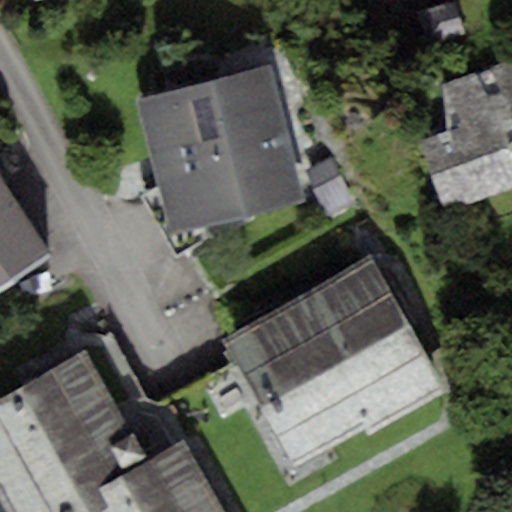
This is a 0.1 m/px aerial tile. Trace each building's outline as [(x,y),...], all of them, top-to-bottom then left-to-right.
[(272,69),(140,104),(177,239),(309,204),(272,69)] [(439,225),(511,198),(511,70),(398,113),(439,225)] [(0,171),(0,293),(55,260),(0,171)] [(443,399),(373,265),(227,341),(298,475),(443,399)] [(96,353),(0,403),(0,496),(8,511),(228,511),(193,446),(149,460),(96,353)]
